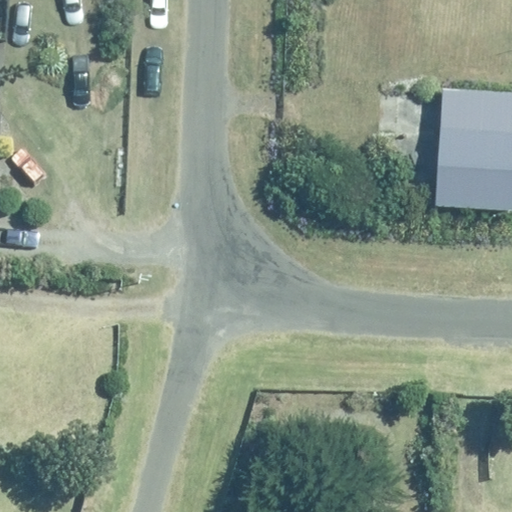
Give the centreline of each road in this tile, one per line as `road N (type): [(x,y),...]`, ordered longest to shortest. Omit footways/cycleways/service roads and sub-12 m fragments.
road 1 (residential): [(511,315),(202,303)]
road 2 (residential): [(214,0),(202,303)]
road 3 (residential): [(202,303),(144,511)]
